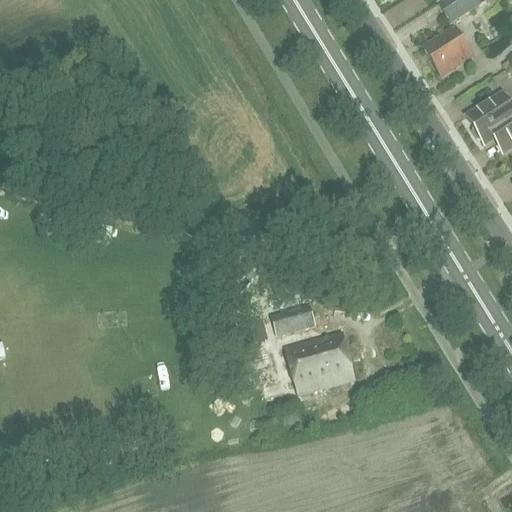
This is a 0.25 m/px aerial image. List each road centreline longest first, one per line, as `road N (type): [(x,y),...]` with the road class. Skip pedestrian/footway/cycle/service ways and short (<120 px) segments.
road 1 (track): [(429,220),(377,252),(330,257),(0,189)]
road 2 (secondary): [(511,353),(293,0)]
road 3 (residential): [(511,249),(352,0)]
